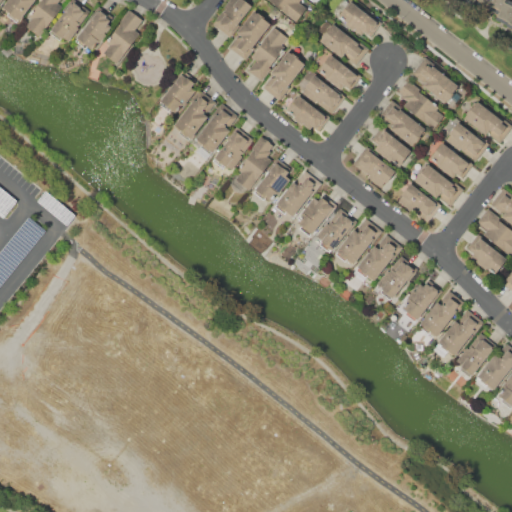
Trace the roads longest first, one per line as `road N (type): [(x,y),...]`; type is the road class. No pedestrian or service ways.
road 1 (residential): [(152,0),(191,29),(261,112),(441,253),(511,323)]
road 2 (residential): [(511,91),(396,0)]
